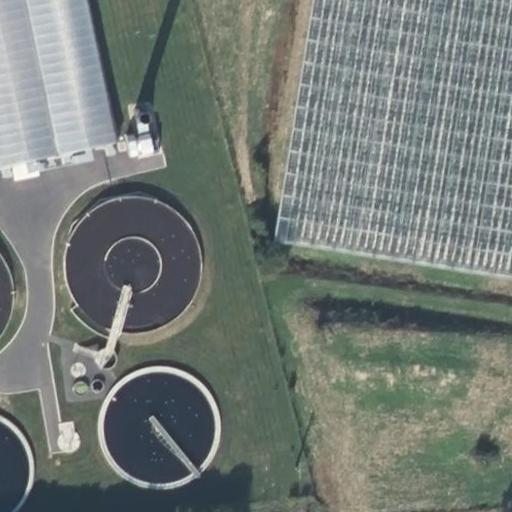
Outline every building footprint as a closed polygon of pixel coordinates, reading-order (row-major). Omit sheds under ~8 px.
[(0,0),(0,160),(1,165),(120,140),(90,0),(0,0)] [(511,0),(315,0),(278,241),(511,276),(511,0)] [(126,140),(131,159),(155,152),(150,133),(126,140)] [(72,200),(68,322),(194,325),(197,204),(72,200)] [(111,382),(106,471),(135,472),(134,482),(203,486),(207,412),(164,409),(166,389),(133,387),(133,383),(111,382)] [(13,511),(31,475),(29,437),(0,422),(0,511),(13,511)]
